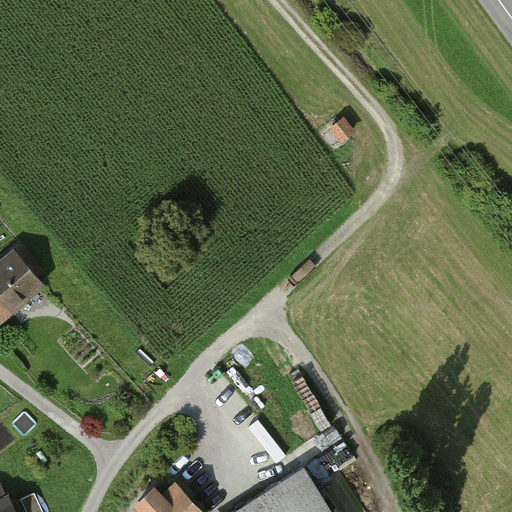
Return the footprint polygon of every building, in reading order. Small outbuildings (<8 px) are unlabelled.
[(0,318),(39,286),(9,251),(0,258),(0,318)] [(326,511),(299,470),(234,511),(326,511)] [(200,511),(171,482),(160,493),(152,485),(131,505),(138,511),(200,511)] [(0,511),(12,511),(0,486),(0,511)] [(48,511),(39,487),(23,493),(30,511),(48,511)]
